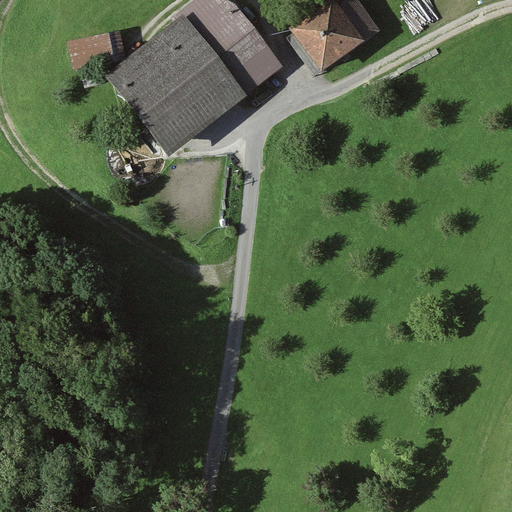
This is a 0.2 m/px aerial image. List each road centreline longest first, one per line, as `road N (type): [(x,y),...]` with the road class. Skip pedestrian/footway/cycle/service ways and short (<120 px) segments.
road 1 (unclassified): [(204,511),(240,302),(259,126),(298,102)]
road 2 (track): [(242,281),(158,256),(80,206),(31,161),(0,108)]
road 3 (track): [(511,5),(298,102)]
